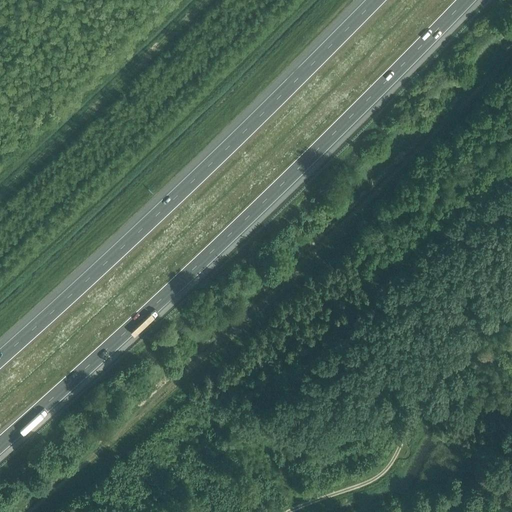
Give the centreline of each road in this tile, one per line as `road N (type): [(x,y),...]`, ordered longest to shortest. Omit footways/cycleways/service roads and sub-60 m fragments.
road 1 (motorway): [(0,444),(467,0)]
road 2 (motorway): [(376,0),(0,359)]
